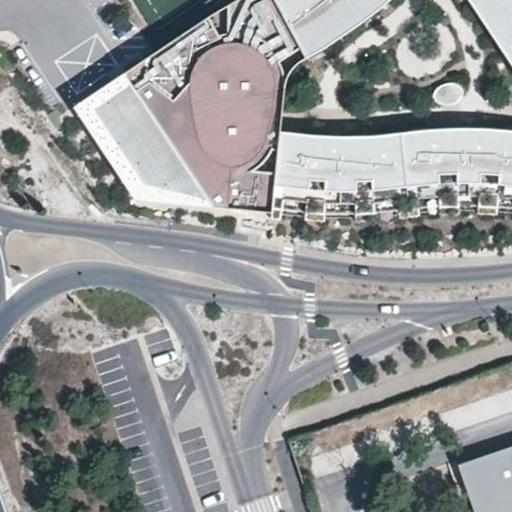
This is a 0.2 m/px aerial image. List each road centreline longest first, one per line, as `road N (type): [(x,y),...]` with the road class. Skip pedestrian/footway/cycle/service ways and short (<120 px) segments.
road 1 (tertiary): [(511,271),(399,273),(230,247)]
road 2 (tertiary): [(230,247),(0,213)]
road 3 (residential): [(158,283),(188,324),(230,446),(244,456)]
road 4 (residential): [(276,384),(296,382),(451,308)]
road 5 (tertiary): [(0,320),(62,276),(108,272),(158,283)]
road 6 (tertiary): [(284,301),(451,308)]
road 7 (track): [(72,225),(56,181),(0,120)]
road 8 (tertiary): [(158,283),(284,301)]
